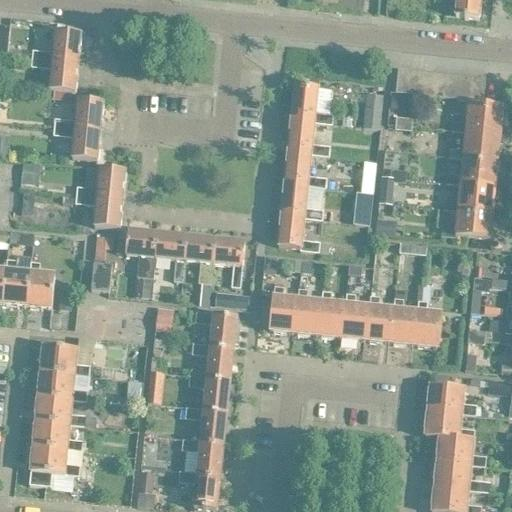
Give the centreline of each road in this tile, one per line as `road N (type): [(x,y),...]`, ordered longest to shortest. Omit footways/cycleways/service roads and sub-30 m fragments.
road 1 (residential): [(266,511),(278,380),(398,394)]
road 2 (residential): [(511,56),(274,28)]
road 3 (residential): [(145,132),(223,141),(234,26)]
road 4 (residential): [(143,17),(0,2)]
road 5 (unknown): [(108,14),(118,102),(145,132)]
